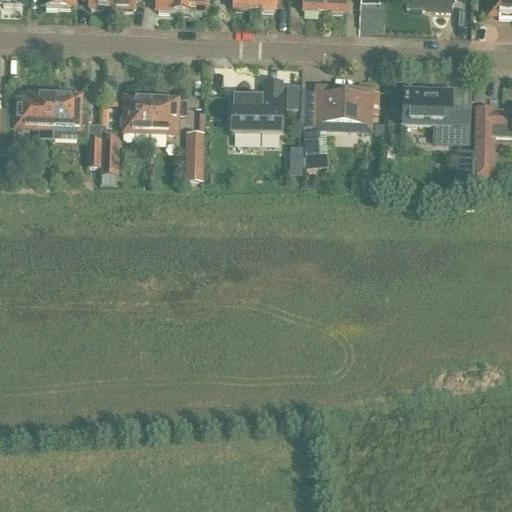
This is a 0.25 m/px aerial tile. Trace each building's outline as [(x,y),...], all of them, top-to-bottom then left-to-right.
[(0,0),(0,8),(2,8),(2,11),(12,11),(13,9),(17,9),(17,8),(23,8),(22,0),(0,0)] [(45,13),(57,14),(57,0),(41,0),(42,10),(45,10),(45,13)] [(57,0),(57,14),(69,14),(69,11),(74,11),(74,0),(57,0)] [(89,0),(89,12),(90,12),(93,15),(99,15),(101,12),(111,13),(111,0),(89,0)] [(111,0),(111,13),(121,13),(125,16),(130,16),(132,14),(134,14),(135,0),(111,0)] [(155,0),(154,14),(158,14),(158,18),(168,18),(179,19),(179,15),(179,0),(155,0)] [(179,0),(179,15),(179,18),(201,19),(201,16),(204,16),(205,0),(179,0)] [(232,0),(232,14),(234,14),(234,16),(245,16),(245,14),(253,15),(253,0),(232,0)] [(253,0),(253,15),(260,15),(260,17),(271,17),(271,15),(273,16),(274,0),(253,0)] [(302,0),(302,17),(303,17),(303,19),(315,19),(315,17),(322,18),(323,0),(302,0)] [(323,0),(322,18),(330,18),(330,20),(341,20),(341,18),(343,19),(344,0),(323,0)] [(407,0),(407,14),(435,15),(435,18),(449,19),(450,4),(466,5),(466,0),(407,0)] [(511,0),(487,0),(487,1),(491,1),(490,18),(498,19),(498,23),(511,23),(511,0)] [(232,100),(231,138),(269,139),(278,139),(278,135),(279,89),(263,89),(263,100),(232,100)] [(315,130),(328,130),(328,134),(355,135),(355,131),(368,131),(369,96),(353,95),(353,97),(332,97),(332,94),(316,94),(315,130)] [(391,96),(391,115),(402,116),(401,131),(432,132),(432,147),(444,147),(452,148),(467,148),(469,119),(469,117),(449,116),(450,99),(448,99),(403,97),(391,96)] [(18,130),(29,131),(40,131),(39,144),(52,144),(54,99),(39,98),(38,102),(30,101),(30,107),(19,107),(18,130)] [(84,172),(98,172),(99,161),(99,142),(100,132),(88,131),(88,118),(77,117),(78,103),(69,103),(69,100),(54,99),(52,144),(66,145),(66,144),(77,144),(77,143),(85,143),(84,172)] [(147,140),(149,103),(134,102),(134,105),(125,105),(124,121),(121,120),(120,135),(133,136),(133,139),(147,140)] [(174,107),(173,107),(165,107),(165,103),(149,103),(147,140),(162,140),(162,137),(175,138),(175,123),(185,124),(186,108),(174,107)] [(472,163),(472,182),(475,182),(476,182),(491,183),(492,142),(511,142),(511,116),(493,116),(493,113),(475,113),(474,157),(474,163),(472,163)] [(302,133),(301,152),(302,152),(302,153),(302,162),(303,162),(305,161),(315,162),(316,134),(302,133)] [(201,139),(187,139),(186,167),(185,187),(200,187),(201,167),(201,139)] [(118,143),(99,142),(99,161),(98,172),(98,180),(116,181),(118,143)] [(6,143),(4,173),(18,174),(20,144),(6,143)] [(290,153),(290,165),(302,165),(302,162),(302,153),(290,153)]
